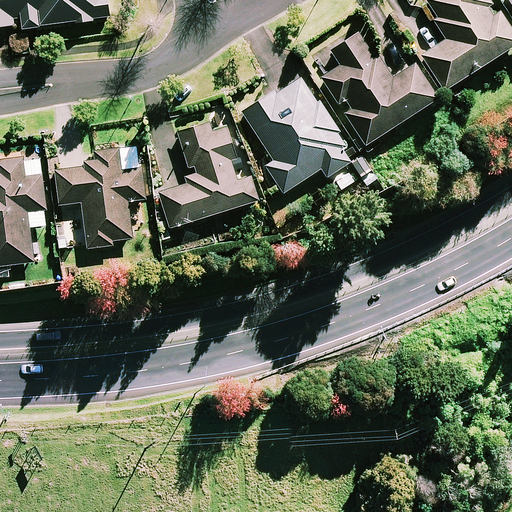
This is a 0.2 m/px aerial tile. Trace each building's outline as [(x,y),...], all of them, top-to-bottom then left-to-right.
[(93,23),(111,20),(107,0),(0,0),(0,32),(16,30),(17,35),(74,26),(74,29),(93,25),(93,23)] [(511,52),(511,39),(487,0),(427,0),(421,4),(446,43),(421,59),(444,95),(511,52)] [(391,83),(361,36),(332,54),(341,68),(321,81),(366,150),(438,103),(415,67),(391,83)] [(343,155),(347,152),(339,138),(341,137),(320,101),(316,104),(302,81),(244,115),(272,163),(264,168),(282,197),(321,174),(326,182),(350,168),(343,155)] [(237,161),(226,125),(212,129),(211,126),(179,137),(194,185),(159,196),(171,233),(258,205),(250,180),(238,184),(231,163),(237,161)] [(123,174),(120,152),(88,156),(89,170),(57,173),(61,208),(83,206),(88,252),(114,249),(113,244),(133,242),(129,205),(146,203),(143,172),(123,174)] [(25,180),(23,160),(0,163),(0,280),(8,279),(7,269),(35,266),(28,215),(47,213),(42,178),(25,180)]
